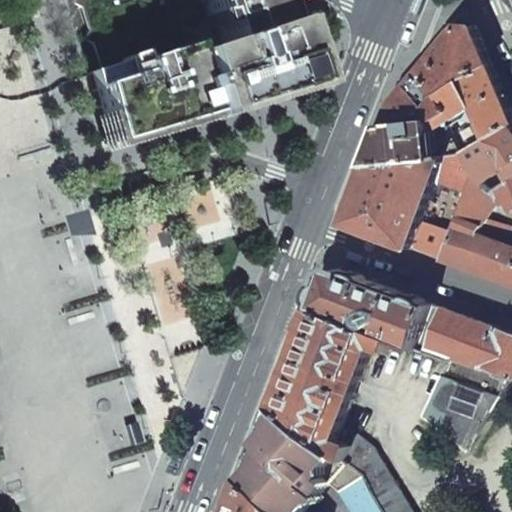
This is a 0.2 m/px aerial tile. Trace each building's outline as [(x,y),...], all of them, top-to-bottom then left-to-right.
[(75,0),(99,70),(183,49),(173,20),(176,14),(203,5),(200,0),(75,0)] [(107,145),(298,88),(292,71),(268,0),(200,0),(203,5),(207,19),(212,18),(221,46),(186,58),(183,49),(99,70),(86,73),(105,143),(107,145)] [(430,62),(396,102),(387,126),(439,119),(439,121),(455,112),(445,95),(492,62),(476,26),(462,25),(430,62)] [(439,119),(387,126),(372,164),(445,158),(470,152),(511,125),(511,109),(504,90),(492,62),(445,95),(455,112),(439,121),(439,119)] [(510,181),(511,179),(511,125),(470,152),(478,176),(483,184),(505,171),(510,181)] [(350,220),(348,224),(349,224),(398,242),(446,259),(456,234),(425,222),(441,180),(472,192),(478,176),(470,152),(445,158),(372,164),(361,192),(350,220)] [(505,282),(511,284),(511,246),(510,246),(480,235),(490,219),(501,200),(511,208),(511,179),(510,181),(492,192),(483,184),(478,176),(472,192),(456,234),(446,259),(505,282)] [(511,225),(490,219),(480,235),(510,246),(511,234),(511,225)] [(382,284),(342,269),(329,275),(324,288),(317,308),(397,339),(420,348),(437,303),(382,284)] [(437,303),(420,348),(455,361),(430,415),(475,451),(497,411),(499,411),(511,389),(511,330),(483,320),(437,303)] [(298,356),(278,406),(350,461),(357,443),(342,437),(377,345),(392,351),(397,339),(317,308),(298,356)] [(238,319),(229,316),(223,333),(227,335),(232,336),(238,319)] [(284,511),(305,511),(332,483),(352,462),(350,461),(278,406),(267,434),(250,480),(284,511)] [(357,443),(350,461),(352,462),(367,474),(390,511),(414,511),(375,447),(360,435),(357,443)] [(390,511),(367,474),(352,462),(332,483),(342,491),(355,511),(390,511)] [(246,489),(236,511),(284,511),(250,480),(246,489)]
